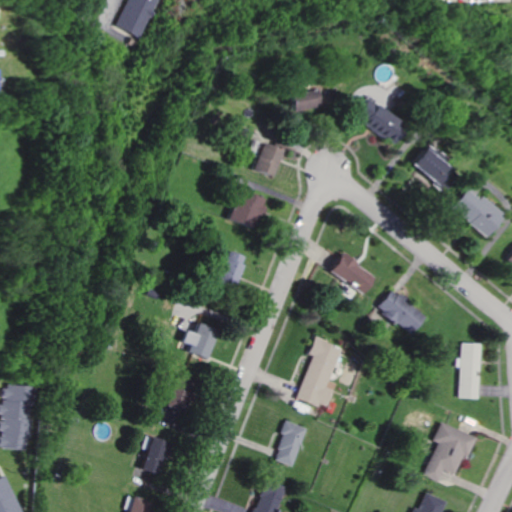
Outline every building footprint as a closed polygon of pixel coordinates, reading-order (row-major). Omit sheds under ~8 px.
[(124,0),(113,27),(142,39),(157,0),(124,0)] [(283,111),(315,104),(311,87),(279,93),(283,111)] [(392,119),(358,98),(346,117),(380,138),(392,119)] [(279,150),(259,142),(249,169),(269,177),(279,150)] [(404,163),(429,185),(443,170),(418,147),(404,163)] [(480,235),(496,214),(458,187),(443,208),(480,235)] [(225,218),(252,227),(262,198),(235,189),(225,218)] [(511,268),(511,243),(500,258),(511,268)] [(240,255),(221,250),(217,267),(213,282),(232,287),(240,255)] [(323,270),(359,294),(370,277),(335,253),(323,270)] [(377,314),(407,333),(419,314),(397,300),(399,298),(384,289),(372,307),(379,311),(377,314)] [(182,351),(201,359),(210,338),(202,334),(205,327),(194,322),(189,333),(181,330),(176,341),(185,344),(182,351)] [(292,398),(323,408),(331,383),(325,381),(337,346),(308,337),(303,354),(306,355),(292,398)] [(455,397),(474,397),(475,343),(456,342),(455,397)] [(161,403),(174,408),(186,378),(173,372),(161,403)] [(0,447),(14,448),(17,386),(0,385),(0,447)] [(270,460),(291,466),(303,426),(282,420),(270,460)] [(431,442),(417,475),(432,481),(437,469),(449,474),(457,454),(461,456),(469,437),(433,422),(426,440),(431,442)] [(134,469),(150,476),(164,443),(147,436),(134,469)] [(271,511),(273,511),(282,486),(259,479),(247,511),(271,511)] [(405,511),(435,511),(440,500),(419,492),(413,508),(408,506),(405,511)] [(0,511),(8,511),(0,495),(0,511)] [(139,511),(142,501),(125,497),(121,511),(139,511)]
